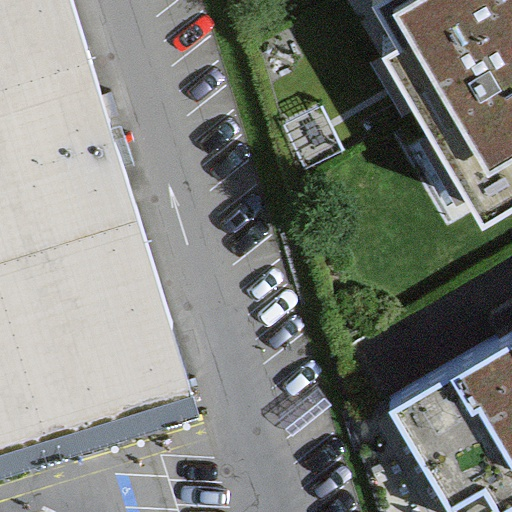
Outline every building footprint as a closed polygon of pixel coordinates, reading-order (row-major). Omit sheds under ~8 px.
[(0,0),(0,446),(182,389),(58,0),(0,0)] [(511,0),(355,0),(354,1),(486,220),(511,203),(511,0)] [(289,117),(308,157),(342,141),(323,101),(289,117)] [(511,313),(387,385),(466,511),(489,511),(511,499),(511,313)] [(406,511),(458,511),(398,409),(359,432),(406,511)]
